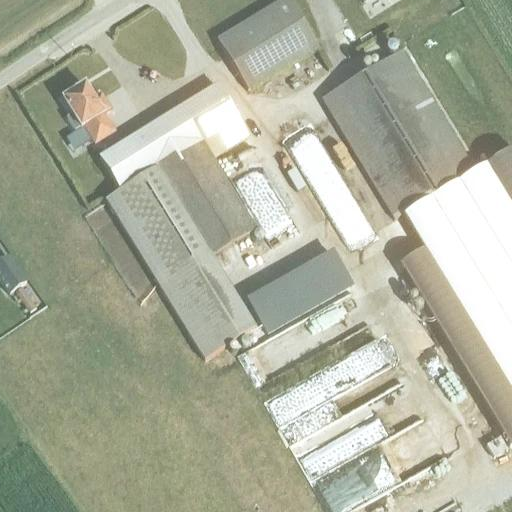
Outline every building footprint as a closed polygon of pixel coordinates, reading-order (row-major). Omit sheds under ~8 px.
[(362,0),(367,9),(384,0),(387,0),(389,3),(394,0),(362,0)] [(284,10),(220,50),(248,96),(312,56),(284,10)] [(321,107),(399,222),(471,175),(396,63),(321,107)] [(126,134),(95,84),(74,97),(93,130),(68,145),(79,163),(126,134)] [(214,93),(99,163),(119,195),(102,206),(201,368),(251,338),(208,267),(256,237),(213,167),(247,146),(214,93)] [(330,207),(325,200),(346,187),(311,130),(282,147),(321,212),(330,207)] [(6,260),(0,265),(0,286),(9,299),(26,286),(6,260)] [(240,358),(251,392),(267,386),(256,353),(240,358)] [(374,358),(273,398),(318,511),(390,511),(384,495),(447,470),(428,423),(366,448),(357,424),(343,429),(339,420),(359,411),(350,388),(381,375),(374,358)] [(464,511),(454,498),(440,509),(442,511),(464,511)]
